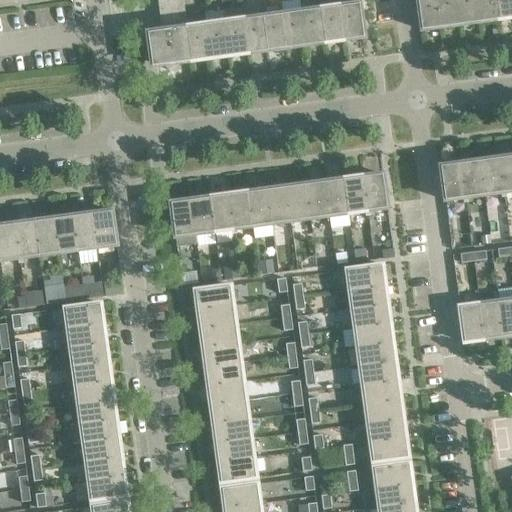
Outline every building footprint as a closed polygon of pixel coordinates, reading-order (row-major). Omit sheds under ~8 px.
[(442,28),(438,0),(417,0),(422,30),(442,28)] [(461,25),(457,0),(438,0),(442,28),(461,25)] [(480,23),(477,0),(457,0),(461,25),(480,23)] [(499,20),(496,0),(477,0),(480,23),(499,20)] [(511,18),(511,0),(496,0),(499,20),(511,18)] [(185,15),(183,1),(158,4),(160,18),(185,15)] [(364,38),(360,4),(340,7),(344,41),(364,38)] [(344,41),(340,7),(321,10),(325,44),(344,41)] [(325,44),(321,10),(302,12),(306,46),(325,44)] [(306,46),(302,12),(283,15),(287,49),(306,46)] [(187,28),(185,15),(160,18),(162,32),(148,34),(152,67),(164,66),(167,70),(179,64),(191,62),(187,28)] [(287,49),(283,15),(263,17),(268,51),(287,49)] [(268,51),(263,17),(244,20),(249,54),(268,51)] [(249,54),(244,20),(225,23),(230,57),(249,54)] [(230,57),(225,23),(206,25),(211,59),(230,57)] [(211,59),(206,25),(187,28),(191,62),(211,59)] [(511,191),(511,157),(499,159),(503,193),(511,191)] [(503,193),(499,159),(480,161),(484,196),(503,193)] [(484,196),(480,161),(461,164),(465,198),(484,196)] [(465,198),(461,164),(441,167),(445,201),(465,198)] [(383,175),(363,177),(367,211),(388,209),(383,175)] [(367,211),(363,177),(344,180),(348,214),(367,211)] [(348,214),(344,180),(325,183),(329,217),(348,214)] [(329,217),(325,183),(306,185),(310,219),(329,217)] [(310,219),(306,185),(286,188),(291,222),(310,219)] [(291,222),(286,188),(267,190),(272,225),(291,222)] [(272,225),(267,190),(248,193),(253,227),(272,225)] [(253,227),(248,193),(229,196),(234,230),(253,227)] [(234,230),(229,196),(210,198),(215,232),(234,230)] [(215,232),(210,198),(191,201),(196,235),(215,232)] [(196,235),(191,201),(171,204),(176,238),(196,235)] [(109,212),(89,215),(94,249),(114,246),(109,212)] [(94,249),(89,215),(70,217),(75,251),(94,249)] [(75,251),(70,217),(51,220),(56,254),(75,251)] [(56,254),(51,220),(32,222),(37,257),(56,254)] [(37,257),(32,222),(13,225),(17,259),(37,257)] [(0,261),(17,259),(13,225),(0,226),(0,261)] [(511,256),(511,255),(511,248),(498,250),(500,259),(511,256)] [(348,263),(346,252),(335,254),(336,265),(348,263)] [(487,260),(485,252),(473,253),(474,262),(487,260)] [(474,262),(473,253),(460,255),(461,264),(474,262)] [(273,274),(271,261),(258,262),(260,276),(273,274)] [(347,270),(350,290),(385,286),(382,266),(347,270)] [(222,281),(238,278),(236,269),(220,271),(222,281)] [(221,281),(220,270),(213,271),(210,276),(211,282),(221,281)] [(287,292),(286,279),(277,280),(279,293),(287,292)] [(124,295),(122,284),(111,285),(113,296),(124,295)] [(302,284),(293,285),(294,298),(303,297),(302,284)] [(78,301),(76,286),(64,287),(66,303),(78,301)] [(233,306),(230,286),(195,291),(198,311),(233,306)] [(388,305),(385,286),(350,290),(352,309),(388,305)] [(46,304),(44,289),(25,292),(27,307),(46,304)] [(25,296),(17,297),(19,308),(27,307),(25,296)] [(305,309),(303,297),(294,298),(296,311),(305,309)] [(511,336),(511,300),(499,302),(504,338),(511,336)] [(504,338),(499,302),(480,305),(485,340),(504,338)] [(103,324),(101,304),(65,309),(68,329),(103,324)] [(291,318),(289,305),(281,306),(283,319),(291,318)] [(390,324),(388,305),(352,309),(355,328),(390,324)] [(485,340),(480,305),(460,308),(465,343),(485,340)] [(236,325),(233,306),(198,311),(200,330),(236,325)] [(22,328),(20,315),(11,316),(13,329),(22,328)] [(293,330),(291,318),(283,319),(284,332),(293,330)] [(307,322),(298,324),(300,336),(308,335),(307,322)] [(106,343),(103,324),(68,329),(71,348),(106,343)] [(393,343),(390,324),(355,328),(358,348),(393,343)] [(238,344),(236,325),(200,330),(203,349),(238,344)] [(310,348),(308,335),(300,336),(301,349),(310,348)] [(10,350),(8,337),(0,338),(0,344),(1,351),(10,350)] [(24,341),(15,343),(16,355),(25,354),(24,341)] [(109,362),(106,343),(71,348),(73,367),(109,362)] [(296,356),(294,343),(286,344),(288,357),(296,356)] [(395,362),(393,343),(358,348),(360,367),(395,362)] [(241,363),(238,344),(203,349),(206,368),(241,363)] [(27,367),(25,354),(16,355),(18,368),(27,367)] [(298,368),(296,356),(288,357),(290,370),(298,368)] [(312,360),(303,362),(305,374),(313,373),(312,360)] [(13,375),(11,362),(3,364),(4,376),(13,375)] [(111,381),(109,362),(73,367),(76,386),(111,381)] [(398,381),(395,362),(360,367),(363,386),(398,381)] [(243,382),(241,363),(206,368),(208,387),(243,382)] [(315,386),(313,373),(305,374),(306,387),(315,386)] [(15,388),(13,375),(4,376),(6,389),(15,388)] [(29,379),(20,381),(22,393),(31,392),(29,379)] [(114,400),(111,381),(76,386),(79,405),(114,400)] [(301,394),(300,381),(291,382),(293,395),(301,394)] [(401,400),(398,381),(363,386),(365,405),(401,400)] [(246,401),(243,382),(208,387),(211,406),(246,401)] [(32,405),(31,392),(22,393),(23,406),(32,405)] [(303,407),(301,394),(293,395),(295,408),(303,407)] [(317,398),(308,400),(310,412),(319,411),(317,398)] [(18,413),(17,400),(8,402),(10,414),(18,413)] [(116,419),(114,400),(79,405),(81,424),(116,419)] [(403,419),(401,400),(365,405),(368,424),(403,419)] [(249,420),(246,401),(211,406),(213,425),(249,420)] [(320,424),(319,411),(310,412),(311,425),(320,424)] [(20,426),(18,413),(10,414),(11,427),(20,426)] [(34,417),(25,419),(27,431),(36,430),(34,417)] [(119,438),(116,419),(81,424),(84,443),(119,438)] [(306,432),(305,419),(296,420),(298,433),(306,432)] [(406,438),(403,419),(368,424),(370,443),(406,438)] [(251,439),(249,420),(213,425),(216,444),(251,439)] [(37,443),(36,430),(27,431),(29,444),(37,443)] [(308,445),(306,432),(298,433),(300,446),(308,445)] [(336,447),(334,433),(322,435),(324,449),(336,447)] [(322,436),(313,437),(315,450),(324,449),(322,436)] [(122,457),(119,438),(84,443),(86,462),(122,457)] [(408,458),(406,438),(370,443),(373,463),(408,458)] [(23,451),(22,439),(13,440),(15,452),(23,451)] [(254,459),(251,439),(216,444),(218,463),(254,459)] [(344,446),(345,456),(354,455),(352,445),(344,446)] [(25,464),(23,451),(15,452),(16,465),(25,464)] [(355,465),(354,455),(345,456),(346,466),(355,465)] [(39,456),(30,457),(32,469),(41,468),(39,456)] [(124,476),(122,457),(86,462),(89,481),(124,476)] [(312,471),(310,458),(302,459),(304,472),(312,471)] [(256,479),(254,459),(218,463),(221,483),(256,479)] [(412,484),(409,464),(374,469),(377,489),(412,484)] [(43,481),(41,468),(32,469),(34,482),(43,481)] [(357,481),(356,471),(347,472),(348,482),(357,481)] [(127,496),(124,476),(89,481),(92,501),(127,496)] [(314,490),(313,477),(304,478),(306,491),(314,490)] [(29,490),(27,478),(18,479),(20,491),(29,490)] [(359,491),(357,481),(348,482),(350,492),(359,491)] [(260,505),(257,484),(222,489),(225,509),(260,505)] [(415,503),(412,484),(377,489),(379,508),(415,503)] [(31,503),(29,490),(20,491),(22,504),(31,503)] [(45,495),(36,496),(37,509),(46,507),(45,495)] [(330,495),(321,496),(323,509),(332,508),(330,495)] [(92,507),(93,511),(129,511),(128,502),(92,507)] [(317,511),(316,503),(308,505),(308,511),(317,511)] [(415,511),(415,503),(379,508),(379,511),(415,511)]
